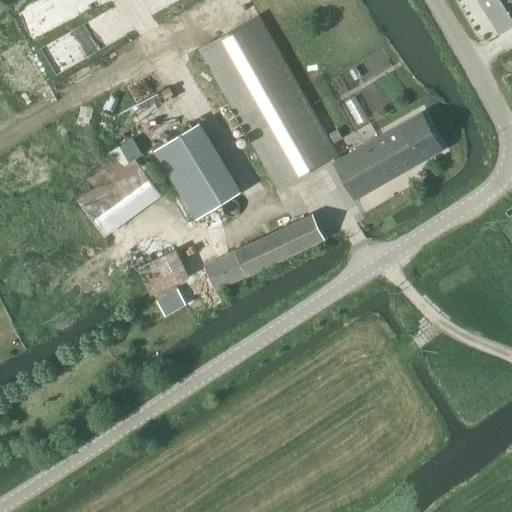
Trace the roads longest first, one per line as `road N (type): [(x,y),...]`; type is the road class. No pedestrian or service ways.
road 1 (unclassified): [(0,510),(503,179),(509,162),(502,118),(434,0)]
road 2 (track): [(382,262),(450,331),(511,357)]
